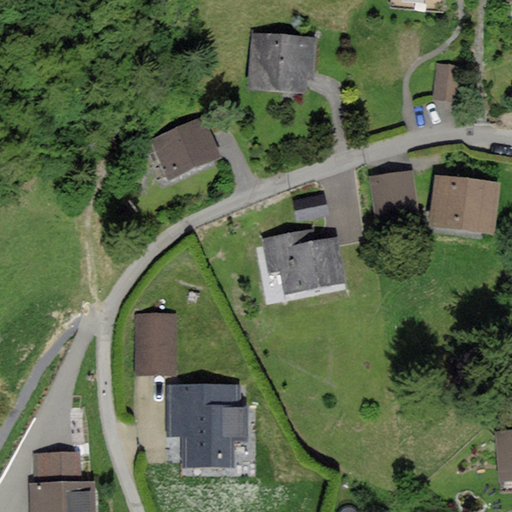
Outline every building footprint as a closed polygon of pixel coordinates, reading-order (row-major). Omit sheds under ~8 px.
[(319,38),(253,33),(249,87),(307,92),(308,75),(315,76),(319,38)] [(459,67),(438,66),(437,97),(458,97),(459,67)] [(218,155),(201,117),(150,140),(168,178),(218,155)] [(419,215),(414,172),(374,177),(379,219),(419,215)] [(497,185),(439,177),(432,221),(491,230),(497,185)] [(296,217),(329,213),(326,191),(294,194),(296,217)] [(313,230),(267,239),(273,273),(287,270),(292,294),(347,283),(339,241),(316,245),(313,230)] [(177,317),(138,318),(138,375),(177,374),(177,317)] [(245,388),(173,389),(174,437),(191,437),(192,466),(254,465),(252,409),(246,409),(245,388)] [(511,431),(498,433),(502,477),(511,476),(511,431)] [(84,455),(38,457),(39,484),(34,484),(35,511),(95,511),(94,482),(85,482),(84,455)]
